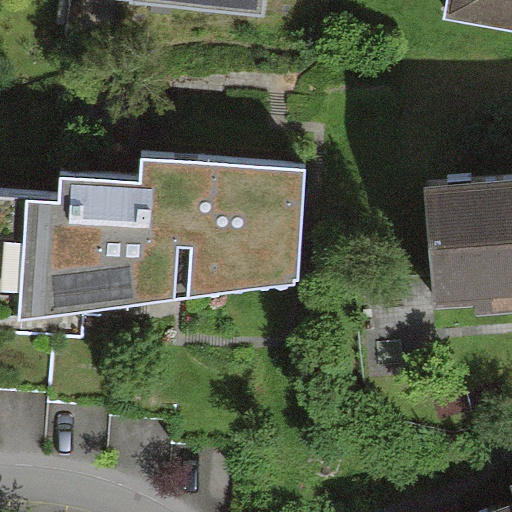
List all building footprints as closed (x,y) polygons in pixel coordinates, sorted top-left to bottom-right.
[(511,0),(440,0),(439,9),(511,20),(511,0)] [(39,182),(33,292),(286,268),(295,152),(129,140),(127,164),(41,158),(39,182)] [(511,286),(511,149),(410,154),(417,291),(511,286)] [(0,295),(33,292),(39,182),(0,179),(0,295)] [(511,502),(511,475),(502,479),(511,502)] [(511,511),(511,502),(502,479),(413,511),(511,511)]
